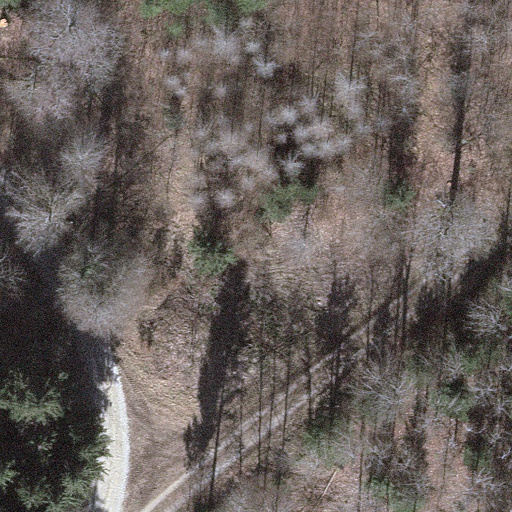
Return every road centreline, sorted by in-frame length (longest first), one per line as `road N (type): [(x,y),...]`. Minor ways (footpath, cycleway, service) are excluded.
road 1 (track): [(152,511),(189,473),(511,229)]
road 2 (track): [(189,473),(121,372),(80,273),(0,154)]
